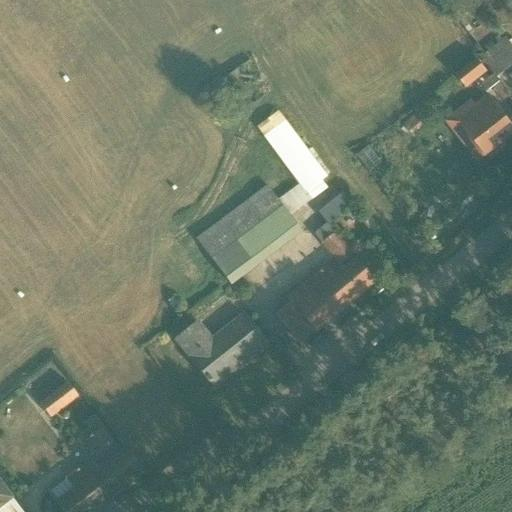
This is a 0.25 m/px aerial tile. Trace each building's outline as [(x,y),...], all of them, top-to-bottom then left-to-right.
[(498,77),(511,67),(511,49),(503,38),(457,72),(468,87),(492,69),(498,77)] [(256,73),(246,61),(213,86),(225,101),(251,81),(249,78),(256,73)] [(464,85),(445,99),(487,155),(511,136),(511,123),(498,104),(510,95),(497,79),(473,97),(464,85)] [(257,103),(253,96),(232,111),(236,117),(257,103)] [(256,128),(298,186),(276,202),(266,189),(196,240),(229,285),(311,225),(300,210),(310,202),(309,201),(331,185),(278,112),(256,128)] [(401,124),(409,135),(424,124),(417,113),(401,124)] [(299,345),(373,284),(351,257),(357,251),(330,219),(313,234),(320,243),(308,253),(320,267),(283,298),(288,303),(273,315),(299,345)] [(267,345),(241,313),(211,338),(197,321),(173,341),(213,390),(267,345)] [(77,397),(66,381),(39,401),(51,417),(77,397)] [(93,433),(104,426),(96,414),(86,421),(93,433)] [(103,426),(85,443),(98,457),(116,440),(103,426)] [(46,494),(60,511),(95,511),(144,474),(123,447),(96,468),(90,460),(46,494)] [(0,511),(24,511),(0,481),(0,511)]
